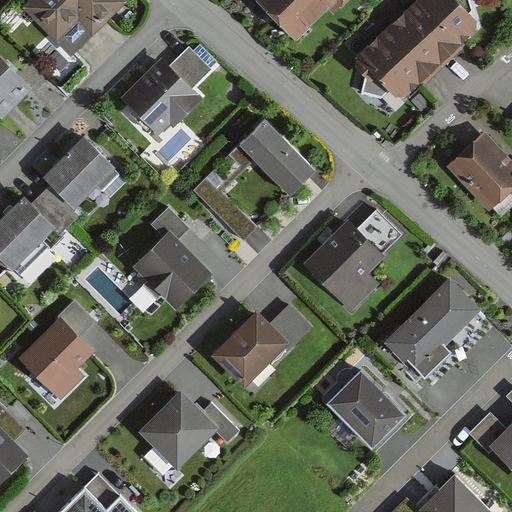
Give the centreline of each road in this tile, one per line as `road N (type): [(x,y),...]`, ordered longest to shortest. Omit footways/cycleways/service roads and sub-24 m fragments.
road 1 (residential): [(374,157),(14,511)]
road 2 (residential): [(190,1),(0,186)]
road 3 (residential): [(374,157),(190,1)]
road 4 (residential): [(511,360),(361,511)]
road 5 (residential): [(511,285),(387,168)]
road 6 (residential): [(511,53),(387,168)]
